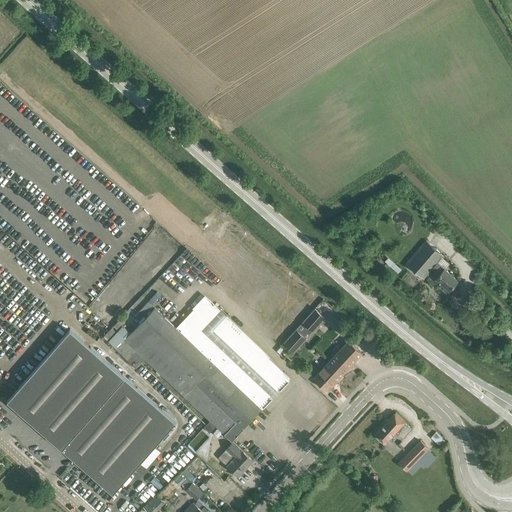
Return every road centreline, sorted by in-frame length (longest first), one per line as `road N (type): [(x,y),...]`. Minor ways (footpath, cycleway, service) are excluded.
road 1 (primary): [(463,377),(24,0)]
road 2 (tertiary): [(258,511),(370,390),(393,377),(448,413),(472,481),(497,498)]
road 3 (unknown): [(295,458),(300,385),(293,373),(217,291),(196,287),(177,307)]
